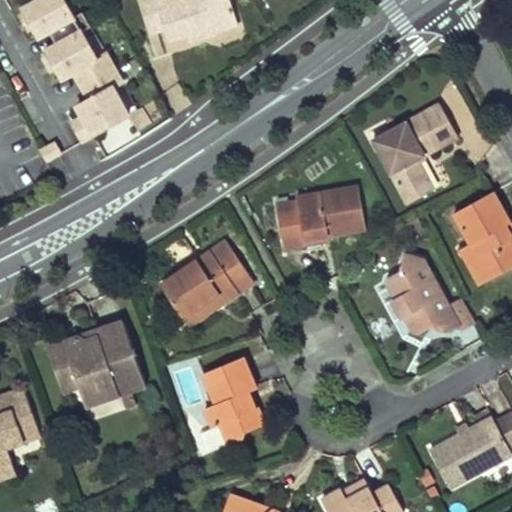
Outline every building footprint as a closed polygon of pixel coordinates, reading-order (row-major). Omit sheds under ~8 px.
[(122,82),(106,53),(97,58),(82,31),(91,26),(83,12),(74,17),(64,0),(36,0),(23,8),(26,13),(21,16),(25,23),(30,20),(33,26),(39,37),(50,31),(57,44),(46,50),(49,55),(44,58),(48,65),(53,62),(56,68),(62,79),(74,72),(89,100),(77,106),(83,117),(86,123),(76,128),(80,135),(92,129),(94,134),(128,115),(113,87),(122,82)] [(239,25),(231,0),(139,0),(150,34),(165,29),(169,42),(188,36),(190,43),(205,38),(208,30),(214,28),(216,32),(239,25)] [(33,26),(30,20),(25,23),(28,29),(33,26)] [(214,28),(208,30),(205,38),(216,35),(216,32),(214,28)] [(56,68),(53,62),(48,65),(52,71),(56,68)] [(373,140),(408,204),(434,190),(420,163),(418,159),(424,156),(459,137),(451,123),(440,103),(373,140)] [(76,128),(86,123),(83,117),(73,122),(76,128)] [(94,134),(92,129),(80,135),(83,140),(94,134)] [(277,205),(285,249),(307,245),(306,240),(329,236),(366,229),(359,185),(297,196),(298,201),(277,205)] [(454,213),(471,244),(490,279),(511,267),(511,230),(510,231),(506,225),(511,223),(494,191),(454,213)] [(426,246),(432,243),(418,216),(401,226),(398,227),(392,231),(396,237),(404,232),(407,237),(418,231),(426,246)] [(330,241),(329,236),(306,240),(307,245),(317,243),(330,241)] [(162,285),(184,318),(219,294),(225,302),(255,282),(227,241),(162,285)] [(490,279),(471,244),(461,250),(480,285),(490,279)] [(387,284),(395,299),(392,301),(401,317),(404,316),(413,331),(418,333),(431,326),(448,331),(460,325),(463,331),(476,324),(461,297),(449,303),(425,259),(407,253),(402,271),(389,279),(387,284)] [(219,294),(184,318),(190,326),(216,308),(225,302),(219,294)] [(48,347),(56,370),(74,371),(80,387),(83,395),(116,384),(131,391),(146,386),(124,321),(97,330),(99,336),(88,340),(80,336),(48,347)] [(97,330),(80,336),(88,340),(99,336),(97,330)] [(203,374),(216,404),(205,409),(213,428),(220,425),(228,445),(243,439),(246,432),(265,424),(258,407),(255,409),(248,392),(257,388),(244,357),(203,374)] [(74,371),(56,370),(64,393),(80,387),(74,371)] [(83,395),(87,407),(120,395),(116,384),(83,395)] [(0,467),(14,463),(9,447),(42,436),(26,388),(0,397),(0,467)] [(430,450),(451,488),(511,455),(511,451),(511,449),(507,443),(511,440),(511,413),(496,422),(493,416),(469,429),(460,434),(430,450)] [(458,428),(460,434),(469,429),(466,424),(458,428)] [(213,428),(221,448),(228,445),(220,425),(213,428)] [(0,467),(0,478),(17,473),(14,463),(0,467)] [(359,482),(344,491),(348,499),(355,496),(352,491),(368,482),(366,479),(359,482)] [(323,499),(329,511),(401,511),(404,510),(390,484),(373,493),(370,487),(368,482),(352,491),(355,496),(348,499),(344,491),(342,488),(323,499)] [(283,511),(283,510),(282,509),(281,508),(279,508),(278,507),(276,508),(275,508),(274,508),(271,510),(231,495),(224,511),(283,511)] [(110,511),(105,500),(83,511),(81,511),(110,511)]
